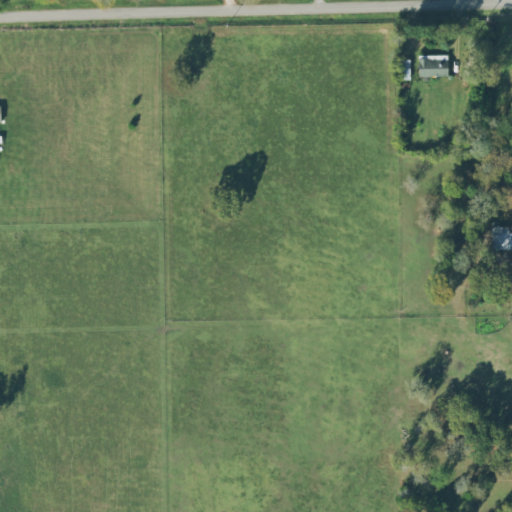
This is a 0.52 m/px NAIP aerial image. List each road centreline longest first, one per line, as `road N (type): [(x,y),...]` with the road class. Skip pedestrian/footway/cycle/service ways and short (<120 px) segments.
road 1 (residential): [(0,18),(511,2)]
road 2 (residential): [(511,282),(0,279)]
road 3 (residential): [(511,285),(432,511)]
